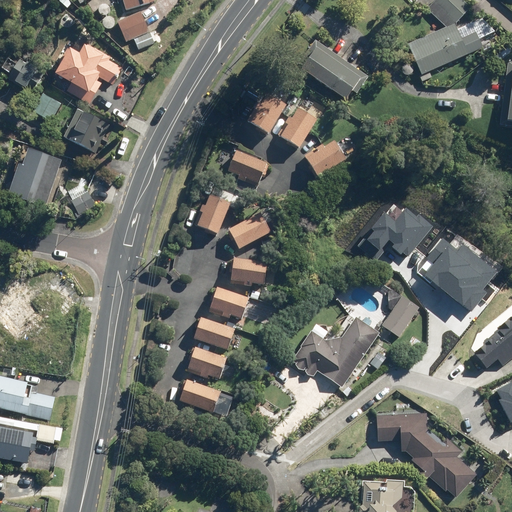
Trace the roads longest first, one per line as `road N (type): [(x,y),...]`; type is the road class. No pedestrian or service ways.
road 1 (tertiary): [(125,258),(172,122),(254,0)]
road 2 (unclassified): [(267,511),(264,481),(248,464),(100,414)]
road 3 (tertiary): [(100,414),(125,258)]
road 4 (residential): [(0,233),(125,258)]
